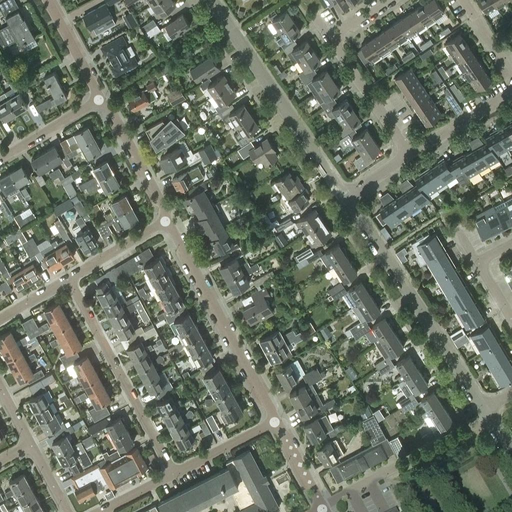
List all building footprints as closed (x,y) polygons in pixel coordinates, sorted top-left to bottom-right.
[(176,4),(173,0),(157,0),(151,4),(156,11),(154,12),(157,16),(176,4)] [(346,0),(332,0),(339,9),(349,3),(346,0)] [(434,18),(435,18),(444,12),(435,0),(428,0),(424,3),(434,18)] [(497,7),(492,0),(479,0),(487,13),(497,7)] [(0,42),(1,45),(3,43),(4,45),(8,43),(8,45),(17,40),(20,45),(35,36),(24,17),(23,18),(15,2),(8,6),(5,1),(0,3),(0,9),(8,24),(0,28),(1,30),(0,30),(0,42)] [(424,3),(415,9),(425,24),(426,24),(427,27),(436,21),(435,18),(434,18),(424,3)] [(105,4),(83,16),(91,29),(112,17),(105,4)] [(415,9),(406,15),(416,30),(425,24),(415,9)] [(123,15),(129,26),(137,22),(131,11),(123,15)] [(278,30),(293,20),(287,11),(278,17),(276,13),(270,18),(278,30)] [(182,13),(163,26),(166,31),(168,29),(173,36),(190,25),(182,13)] [(416,30),(406,15),(397,21),(407,36),(416,30)] [(143,32),(156,24),(153,19),(140,27),(143,32)] [(293,20),(278,30),(282,36),(276,40),(279,45),(281,44),(284,49),(295,41),(292,36),(300,30),(293,20)] [(407,36),(397,21),(388,27),(398,42),(407,36)] [(156,24),(143,32),(147,38),(160,30),(156,24)] [(448,26),(442,30),(445,34),(451,31),(448,26)] [(388,27),(379,33),(389,48),(398,42),(388,27)] [(379,33),(370,39),(380,54),(389,48),(379,33)] [(451,54),(466,43),(460,34),(445,44),(451,54)] [(122,36),(101,47),(105,55),(107,53),(115,66),(111,68),(115,75),(137,63),(133,56),(130,57),(123,45),(126,43),(122,36)] [(380,54),(370,39),(361,45),(363,48),(357,52),(364,63),(370,59),(371,60),(380,54)] [(295,41),(284,49),(293,63),(313,50),(307,40),(298,46),(295,41)] [(472,52),(466,43),(451,54),(457,62),(472,52)] [(424,52),(428,56),(433,52),(430,48),(424,52)] [(320,60),(313,50),(293,63),(294,64),(299,60),(305,69),(298,74),(302,79),(315,70),(312,66),(320,60)] [(406,55),(409,59),(415,55),(412,51),(406,55)] [(472,52),(457,62),(463,71),(479,61),(472,52)] [(211,55),(190,69),(198,81),(206,75),(208,78),(220,69),(211,55)] [(485,70),(479,61),(463,71),(470,80),(485,70)] [(389,67),(391,71),(397,67),(394,63),(389,67)] [(167,64),(154,72),(158,78),(164,74),(169,81),(175,77),(167,64)] [(401,87),(416,77),(410,68),(395,78),(401,87)] [(315,70),(302,79),(305,85),(307,84),(313,93),(333,79),(327,69),(319,75),(315,70)] [(31,70),(19,76),(23,82),(34,76),(31,70)] [(491,79),(485,70),(470,80),(476,89),(491,79)] [(54,96),(35,106),(39,112),(54,104),(67,97),(54,72),(44,77),(54,96)] [(438,74),(434,78),(438,83),(442,80),(438,74)] [(214,96),(230,84),(224,75),(213,83),(209,78),(199,84),(203,90),(208,86),(214,96)] [(23,82),(19,76),(9,82),(15,94),(8,98),(17,112),(18,113),(23,110),(22,109),(27,106),(25,102),(32,99),(26,87),(23,82)] [(37,81),(34,76),(23,82),(26,87),(37,81)] [(416,77),(401,87),(407,96),(422,86),(416,77)] [(333,79),(313,93),(320,102),(323,107),(335,99),(331,95),(340,89),(333,79)] [(143,90),(128,98),(134,110),(157,98),(153,90),(157,88),(153,81),(145,85),(147,88),(143,90)] [(230,84),(214,96),(219,104),(215,107),(218,112),(228,105),(225,101),(237,93),(230,84)] [(428,95),(422,86),(407,96),(413,105),(428,95)] [(179,87),(166,95),(173,106),(186,99),(179,87)] [(457,89),(453,91),(460,101),(465,98),(458,88),(457,88),(457,89)] [(446,96),(444,97),(456,114),(462,110),(451,93),(446,96)] [(428,95),(413,105),(419,114),(435,104),(428,95)] [(17,112),(8,98),(0,102),(0,110),(5,119),(6,118),(7,119),(12,116),(12,115),(17,112)] [(335,99),(323,107),(324,109),(322,110),(325,114),(326,113),(329,117),(332,117),(335,115),(338,119),(353,109),(346,98),(338,104),(335,99)] [(236,125),(251,115),(244,105),(236,110),(232,104),(219,113),(226,124),(232,119),(236,125)] [(435,104),(419,114),(426,123),(441,113),(435,104)] [(353,109),(338,119),(344,129),(340,132),(343,137),(355,129),(352,124),(360,118),(353,109)] [(251,115),(236,125),(240,131),(234,136),(241,146),(254,137),(250,131),(258,126),(251,115)] [(162,120),(146,130),(156,149),(164,143),(165,144),(185,130),(177,116),(174,120),(170,116),(164,122),(162,120)] [(74,133),(78,140),(81,145),(94,138),(88,126),(74,133)] [(511,146),(511,135),(507,126),(497,132),(507,150),(511,146)] [(343,137),(339,140),(343,146),(344,147),(348,144),(354,145),(355,144),(358,148),(373,138),(366,128),(358,134),(355,129),(343,137)] [(507,150),(497,132),(486,138),(488,142),(489,142),(497,155),(507,150)] [(480,135),(469,140),(472,146),(482,142),(480,135)] [(94,138),(81,145),(84,150),(87,157),(101,150),(94,138)] [(373,138),(358,148),(362,155),(353,161),(355,164),(359,169),(375,158),(372,154),(380,148),(373,138)] [(66,139),(60,142),(63,147),(66,154),(72,150),(69,145),(66,139)] [(251,141),(237,149),(243,158),(251,153),(257,162),(262,159),(263,160),(266,164),(277,157),(274,151),(275,150),(267,139),(255,147),(251,141)] [(489,142),(488,142),(479,147),(489,166),(499,160),(497,155),(489,142)] [(201,157),(214,149),(211,144),(198,151),(201,157)] [(54,145),(43,152),(51,166),(62,159),(66,167),(71,164),(69,159),(69,158),(66,154),(63,147),(57,151),(54,145)] [(179,147),(160,158),(166,169),(192,154),(190,149),(183,153),(179,147)] [(489,166),(479,147),(469,153),(479,171),(489,166)] [(72,150),(66,154),(69,158),(79,153),(78,153),(76,148),(72,150)] [(218,157),(214,149),(201,157),(205,164),(218,157)] [(51,166),(43,152),(32,159),(40,172),(51,166)] [(479,171),(469,153),(458,159),(463,166),(458,169),(467,182),(471,180),(469,177),(479,171)] [(444,159),(435,165),(447,183),(456,176),(462,185),(467,182),(458,169),(454,172),(444,159)] [(86,187),(113,172),(107,161),(94,168),(97,175),(78,185),(81,190),(86,187)] [(21,165),(10,172),(18,185),(29,179),(21,165)] [(447,183),(435,165),(425,172),(437,189),(447,183)] [(186,172),(172,179),(178,190),(204,176),(198,166),(186,172)] [(58,167),(54,170),(57,177),(62,174),(58,167)] [(54,170),(49,173),(52,180),(57,177),(54,170)] [(285,196),(302,185),(298,180),(299,179),(297,175),(293,178),(289,171),(275,181),(285,196)] [(18,185),(10,172),(0,178),(0,181),(6,192),(12,189),(19,200),(29,194),(25,187),(20,190),(18,185)] [(113,172),(86,187),(88,192),(102,184),(106,192),(120,184),(113,172)] [(437,189),(425,172),(415,179),(418,183),(419,183),(427,196),(428,195),(437,189)] [(70,181),(74,179),(71,174),(67,176),(62,179),(60,180),(60,181),(63,185),(70,198),(76,195),(75,193),(77,192),(70,181)] [(409,177),(399,183),(403,190),(413,184),(409,177)] [(201,218),(215,211),(219,209),(215,202),(211,205),(202,188),(207,186),(204,181),(191,189),(194,194),(183,199),(190,211),(195,208),(200,218),(201,218)] [(418,183),(409,189),(420,206),(430,199),(428,195),(427,196),(419,183),(418,183)] [(302,185),(285,196),(295,210),(309,200),(304,194),(308,192),(305,189),(302,185)] [(409,189),(399,196),(411,213),(420,206),(409,189)] [(383,202),(393,198),(390,191),(380,195),(383,202)] [(79,200),(76,195),(70,198),(73,203),(79,200)] [(107,221),(132,207),(125,195),(112,202),(108,204),(111,211),(104,215),(107,220),(107,221)] [(399,196),(390,202),(401,220),(411,213),(399,196)] [(73,204),(80,216),(81,216),(82,216),(88,213),(86,209),(79,199),(79,200),(73,203),(73,204)] [(0,206),(0,207),(6,217),(12,214),(4,200),(0,202),(0,205),(0,206)] [(401,220),(390,202),(379,209),(392,226),(401,220)] [(89,215),(100,208),(97,203),(86,209),(89,215)] [(511,216),(506,204),(495,209),(505,228),(509,225),(510,227),(511,226),(511,216)] [(447,205),(437,210),(440,214),(450,209),(447,205)] [(493,205),(483,211),(495,235),(501,232),(500,230),(505,228),(495,209),(495,210),(493,205)] [(30,206),(15,215),(20,225),(36,215),(30,206)] [(107,221),(107,220),(96,226),(103,238),(112,232),(108,225),(114,222),(119,229),(138,218),(132,207),(107,221)] [(306,233),(323,221),(315,210),(296,223),(299,227),(301,225),(306,233)] [(201,218),(200,218),(195,221),(201,233),(207,230),(209,235),(223,227),(215,211),(201,218)] [(495,235),(483,211),(472,216),(474,220),(484,238),(488,236),(490,238),(495,235)] [(79,224),(72,228),(85,249),(97,242),(84,220),(84,221),(81,216),(80,216),(76,219),(79,224)] [(290,217),(275,225),(279,231),(293,222),(290,217)] [(66,243),(70,249),(75,246),(59,219),(54,222),(55,224),(54,224),(63,239),(57,243),(55,240),(50,243),(51,244),(46,247),(50,253),(55,250),(66,243)] [(323,221),(306,233),(311,240),(309,242),(312,245),(331,232),(323,221)] [(223,227),(209,235),(211,239),(206,241),(213,254),(218,251),(221,256),(239,246),(243,244),(240,240),(232,244),(223,227)] [(426,262),(446,250),(436,233),(416,245),(426,262)] [(32,237),(27,240),(35,254),(42,266),(48,262),(44,256),(41,251),(32,237)] [(252,239),(243,244),(239,246),(243,254),(256,248),(252,239)] [(22,243),(30,257),(35,254),(27,240),(22,243)] [(74,256),(70,249),(66,243),(55,250),(63,263),(74,256)] [(323,254),(320,256),(326,266),(327,265),(329,270),(335,266),(348,258),(345,253),(347,251),(343,246),(341,247),(339,244),(323,254)] [(306,257),(313,253),(310,247),(295,256),(299,261),(303,259),(302,259),(306,257)] [(141,260),(152,253),(149,248),(138,254),(141,260)] [(313,253),(306,257),(309,263),(320,256),(323,254),(320,249),(313,253)] [(55,250),(50,253),(44,256),(48,262),(52,269),(63,263),(55,250)] [(446,250),(426,262),(436,278),(456,267),(446,250)] [(152,253),(141,260),(145,265),(155,259),(152,253)] [(138,254),(133,257),(140,269),(144,267),(144,266),(145,265),(141,260),(138,254)] [(155,259),(145,265),(144,266),(144,267),(150,277),(168,267),(167,267),(165,264),(166,263),(162,256),(159,257),(155,259)] [(0,257),(0,270),(2,274),(8,271),(0,257)] [(133,257),(128,260),(135,272),(140,269),(133,257)] [(227,279),(249,266),(246,261),(239,264),(236,258),(220,266),(227,279)] [(357,272),(348,258),(335,266),(344,280),(357,272)] [(22,269),(30,282),(41,276),(31,259),(23,263),(26,267),(22,269)] [(135,272),(128,260),(123,262),(130,275),(135,272)] [(249,266),(227,279),(233,291),(249,282),(245,276),(260,268),(257,262),(249,266)] [(504,276),(511,271),(511,264),(511,265),(504,269),(506,272),(503,273),(504,276)] [(115,268),(122,279),(127,276),(121,265),(115,268)] [(172,274),(168,267),(150,277),(156,288),(172,280),(169,275),(172,274)] [(466,283),(456,267),(436,278),(446,295),(466,283)] [(115,268),(110,270),(117,282),(122,279),(115,268)] [(30,282),(22,269),(10,276),(18,289),(30,282)] [(110,270),(105,273),(109,279),(112,285),(117,282),(110,270)] [(256,286),(259,284),(275,275),(273,271),(270,273),(269,272),(252,281),(255,286),(256,286)] [(109,279),(105,273),(95,279),(98,285),(109,279)] [(103,304),(117,296),(111,286),(112,285),(109,279),(98,285),(96,286),(99,291),(97,292),(103,304)] [(172,280),(156,288),(153,290),(152,290),(153,293),(154,294),(158,292),(162,299),(177,290),(172,280)] [(7,281),(0,285),(0,291),(4,289),(7,294),(12,291),(7,281)] [(347,292),(343,295),(352,308),(358,304),(371,296),(362,281),(349,290),(349,291),(347,292)] [(340,282),(327,290),(331,295),(344,287),(340,282)] [(466,283),(446,295),(456,311),(476,300),(466,283)] [(259,284),(256,286),(258,290),(251,294),(255,302),(243,309),(250,323),(265,315),(265,316),(273,312),(265,298),(270,296),(265,286),(261,288),(259,284)] [(344,287),(331,295),(334,300),(343,295),(347,292),(344,287)] [(177,290),(162,299),(168,309),(163,312),(157,316),(160,321),(166,318),(186,307),(177,290)] [(121,303),(117,296),(103,304),(110,315),(133,302),(131,298),(121,303)] [(380,310),(371,296),(358,304),(367,318),(380,310)] [(139,299),(133,302),(110,315),(116,326),(129,319),(126,314),(137,308),(136,306),(141,303),(139,299)] [(476,300),(456,311),(466,328),(486,316),(476,300)] [(50,321),(64,313),(59,302),(44,310),(50,321)] [(189,312),(186,307),(166,318),(169,323),(174,321),(180,332),(196,324),(189,312)] [(70,324),(64,313),(50,321),(56,331),(70,324)] [(41,333),(38,327),(33,317),(22,323),(28,335),(30,338),(35,336),(41,333)] [(352,333),(367,323),(364,318),(349,328),(352,333)] [(135,329),(129,319),(116,326),(122,337),(125,335),(128,341),(154,326),(153,323),(143,329),(141,326),(135,329)] [(371,329),(365,333),(371,342),(374,341),(376,344),(394,333),(385,319),(373,327),(371,329)] [(47,322),(38,327),(41,333),(50,328),(47,322)] [(309,332),(316,329),(312,322),(305,325),(309,332)] [(367,323),(352,333),(355,339),(365,333),(371,329),(367,323)] [(480,352),(500,340),(490,323),(470,335),(480,352)] [(70,324),(56,331),(62,342),(76,335),(70,324)] [(196,324),(180,332),(186,343),(202,334),(196,324)] [(327,337),(332,333),(326,325),(321,329),(327,337)] [(154,326),(128,341),(131,346),(127,348),(133,359),(147,352),(153,348),(151,344),(144,347),(141,341),(157,332),(154,326)] [(265,350),(295,334),(292,329),(282,335),(279,329),(259,340),(265,350)] [(16,342),(16,341),(10,331),(0,336),(0,345),(2,350),(16,342)] [(394,333),(376,344),(384,358),(388,356),(390,354),(391,355),(403,347),(394,333)] [(467,333),(455,340),(458,345),(470,339),(467,333)] [(208,346),(202,334),(186,343),(192,354),(208,346)] [(295,334),(265,350),(274,365),(284,360),(281,355),(290,350),(287,344),(297,338),(295,334)] [(62,342),(62,343),(67,353),(60,357),(63,362),(78,354),(76,349),(82,345),(76,335),(62,342)] [(21,343),(22,345),(28,342),(27,340),(25,336),(19,340),(21,343)] [(33,342),(34,342),(38,340),(37,340),(35,336),(30,338),(27,340),(28,342),(29,344),(33,342)] [(59,344),(56,338),(50,341),(53,347),(59,344)] [(16,342),(2,350),(8,360),(22,352),(18,345),(21,343),(19,340),(16,341),(16,342)] [(500,340),(480,352),(490,369),(510,357),(500,340)] [(208,346),(192,354),(201,370),(213,364),(210,359),(214,357),(208,346)] [(28,363),(22,352),(8,360),(14,371),(28,363)] [(34,352),(28,356),(31,361),(37,358),(34,352)] [(147,352),(133,359),(139,370),(153,363),(147,352)] [(81,359),(78,354),(63,362),(66,368),(73,364),(79,374),(93,366),(87,356),(81,359)] [(400,381),(418,369),(409,355),(396,364),(402,373),(397,377),(400,381)] [(384,358),(374,364),(377,369),(391,360),(388,356),(384,358)] [(511,378),(511,359),(510,357),(490,369),(500,385),(511,378)] [(305,380),(319,372),(316,367),(305,374),(297,359),(290,363),(290,362),(276,370),(285,386),(298,378),(302,376),(305,380)] [(391,360),(377,369),(381,375),(395,365),(391,360)] [(28,363),(14,371),(20,381),(26,378),(29,384),(44,376),(41,370),(34,374),(28,363)] [(153,363),(139,370),(145,381),(159,374),(153,363)] [(213,364),(201,370),(210,387),(225,379),(219,367),(216,369),(213,364)] [(99,377),(93,366),(79,374),(84,385),(99,377)] [(418,369),(400,381),(402,386),(400,387),(406,396),(412,393),(414,391),(414,392),(427,383),(418,369)] [(319,372),(305,380),(307,385),(305,386),(290,394),(295,405),(317,394),(312,384),(322,378),(322,377),(326,375),(324,370),(319,373),(319,372)] [(52,373),(41,380),(44,385),(44,386),(55,380),(52,373)] [(159,374),(145,381),(151,392),(154,391),(157,396),(172,388),(173,387),(170,382),(165,384),(159,374)] [(76,376),(69,379),(73,385),(79,381),(76,376)] [(105,388),(99,377),(84,385),(90,396),(105,388)] [(232,390),(225,379),(210,387),(217,398),(232,390)] [(44,385),(41,380),(28,386),(31,392),(44,385)] [(44,386),(44,385),(31,392),(34,397),(29,400),(35,411),(50,403),(44,392),(47,391),(44,386)] [(353,385),(347,388),(351,394),(356,391),(353,385)] [(87,397),(86,399),(87,402),(92,400),(96,407),(89,411),(95,421),(110,413),(104,402),(110,399),(105,388),(90,396),(87,397)] [(172,388),(157,396),(160,401),(157,403),(163,414),(177,406),(181,404),(179,400),(174,402),(170,394),(174,391),(172,388)] [(232,390),(217,398),(223,409),(238,401),(232,390)] [(430,414),(443,405),(434,391),(421,400),(428,410),(421,414),(424,418),(430,414)] [(86,399),(87,397),(84,392),(73,398),(76,403),(86,399)] [(406,396),(399,401),(402,406),(415,398),(412,393),(406,396)] [(69,398),(66,394),(59,398),(62,402),(69,398)] [(323,404),(317,394),(295,405),(301,416),(317,408),(319,406),(322,411),(336,403),(333,398),(323,404)] [(415,398),(402,406),(405,411),(418,403),(415,398)] [(244,412),(238,401),(223,409),(225,412),(228,419),(229,420),(244,412)] [(50,403),(35,411),(41,421),(55,414),(50,403)] [(364,417),(372,413),(369,405),(360,409),(364,417)] [(453,420),(443,405),(430,414),(439,427),(433,431),(436,436),(450,430),(446,424),(453,420)] [(177,406),(163,414),(169,425),(183,418),(177,406)] [(55,414),(41,421),(47,433),(52,430),(55,435),(77,424),(76,423),(67,428),(64,424),(62,425),(55,414)] [(205,418),(213,431),(219,428),(211,414),(205,418)] [(318,418),(304,426),(312,441),(329,432),(331,436),(345,428),(343,423),(332,429),(329,425),(332,424),(326,414),(318,419),(318,418)] [(373,414),(360,421),(372,445),(386,438),(373,414)] [(113,437),(127,429),(120,417),(110,422),(107,417),(88,428),(94,438),(98,436),(97,435),(104,431),(105,433),(109,430),(113,437)] [(189,429),(189,428),(183,418),(169,425),(175,436),(189,429)] [(205,435),(211,432),(204,420),(199,423),(201,428),(205,435)] [(189,429),(175,436),(181,447),(195,440),(191,433),(201,428),(199,423),(194,426),(189,428),(189,429)] [(77,424),(55,435),(58,440),(53,443),(58,453),(81,442),(80,441),(72,445),(67,435),(79,428),(77,424)] [(127,429),(113,437),(119,449),(134,441),(127,429)] [(343,460),(330,467),(337,481),(394,452),(386,437),(386,438),(372,445),(363,449),(343,460)] [(321,461),(323,460),(325,463),(338,456),(338,455),(343,452),(336,438),(317,448),(319,453),(316,455),(321,461)] [(81,442),(58,453),(64,464),(69,461),(72,466),(70,468),(73,473),(93,463),(81,442)] [(132,464),(142,459),(136,447),(126,453),(132,464)] [(111,460),(120,455),(117,450),(109,454),(107,451),(102,454),(107,462),(111,460)] [(228,467),(159,502),(163,511),(184,511),(230,488),(241,510),(237,511),(270,511),(279,507),(249,450),(234,458),(234,459),(226,463),(228,467)] [(106,463),(100,466),(106,479),(108,482),(107,483),(109,488),(147,468),(142,459),(132,464),(126,453),(120,456),(120,455),(111,460),(107,462),(107,463),(106,463)] [(100,466),(106,463),(103,458),(97,461),(98,463),(100,466)] [(106,479),(100,466),(98,463),(71,477),(77,488),(75,489),(81,500),(104,488),(101,481),(106,479)] [(15,492),(30,484),(24,474),(10,481),(13,488),(5,492),(7,497),(16,493),(15,492)] [(35,495),(30,484),(15,492),(16,493),(21,503),(35,495)] [(115,496),(112,490),(106,493),(105,495),(107,500),(115,496)] [(35,495),(21,503),(25,511),(29,511),(41,506),(35,495)]
